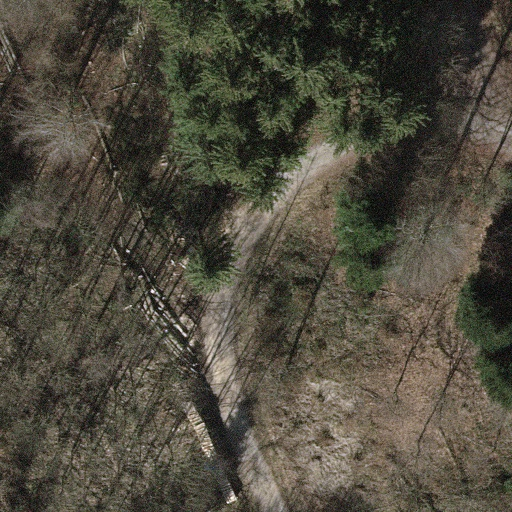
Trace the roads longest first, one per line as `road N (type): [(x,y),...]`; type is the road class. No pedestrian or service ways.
road 1 (track): [(283,511),(221,395),(216,312),(241,224),(322,139),(511,120)]
road 2 (track): [(511,118),(445,0)]
